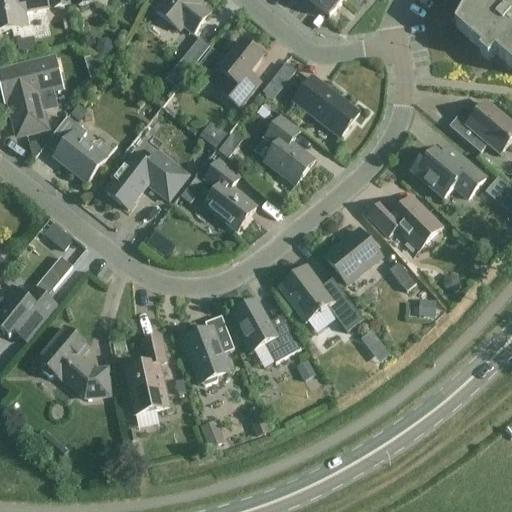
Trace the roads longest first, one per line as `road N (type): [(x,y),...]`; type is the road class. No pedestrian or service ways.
road 1 (residential): [(401,111),(384,151),(345,192),(236,277),(199,288),(136,273),(0,167)]
road 2 (secondary): [(249,511),(322,481),(408,429),(511,338)]
road 3 (residential): [(396,45),(314,55),(240,0)]
